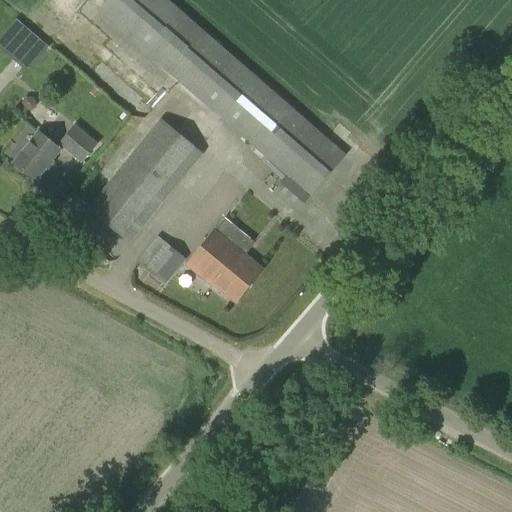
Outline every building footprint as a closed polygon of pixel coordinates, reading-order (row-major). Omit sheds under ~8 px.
[(296,214),(311,196),(346,155),(168,0),(106,0),(97,11),(287,176),(272,194),(296,214)] [(0,34),(0,46),(27,70),(47,46),(15,18),(0,34)] [(130,245),(203,154),(161,118),(87,209),(130,245)] [(81,164),(98,144),(75,125),(58,144),(81,164)] [(35,181),(60,150),(38,133),(13,164),(35,181)] [(236,302),(262,270),(245,255),(255,243),(226,219),(188,265),(213,285),(214,284),(236,302)] [(166,285),(186,260),(157,236),(137,261),(166,285)]
